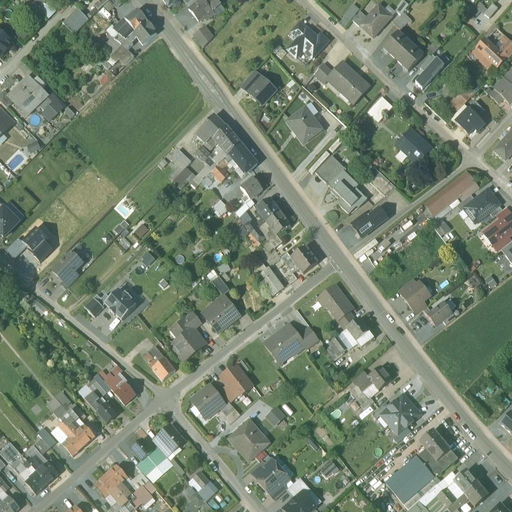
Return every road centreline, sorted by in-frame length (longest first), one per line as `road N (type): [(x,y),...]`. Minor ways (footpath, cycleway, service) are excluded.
road 1 (tertiary): [(341,260),(145,0)]
road 2 (tertiary): [(511,473),(341,260)]
road 3 (residential): [(303,0),(469,160)]
road 4 (residential): [(163,401),(341,260)]
road 5 (residential): [(163,401),(0,263)]
road 6 (residential): [(37,511),(163,401)]
road 7 (residential): [(341,260),(469,160)]
road 8 (residential): [(256,511),(163,401)]
